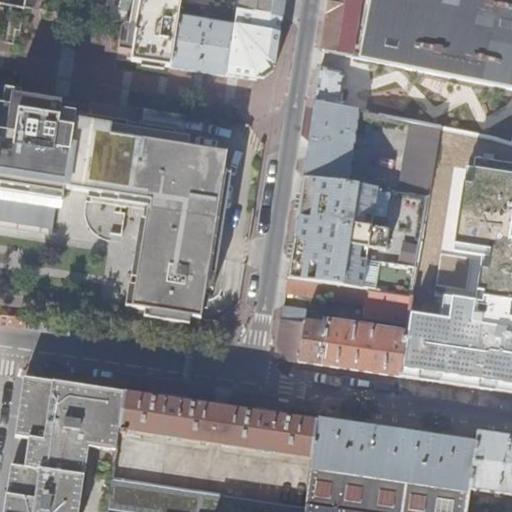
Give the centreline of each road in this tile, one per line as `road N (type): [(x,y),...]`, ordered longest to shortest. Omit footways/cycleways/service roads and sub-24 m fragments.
road 1 (residential): [(309,0),(252,377)]
road 2 (residential): [(511,419),(252,377)]
road 3 (residential): [(252,377),(4,339)]
